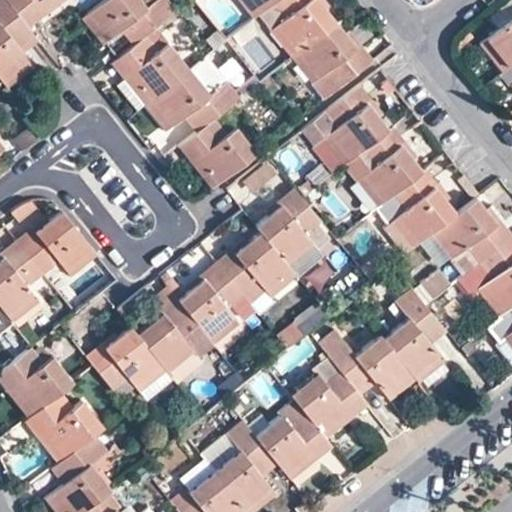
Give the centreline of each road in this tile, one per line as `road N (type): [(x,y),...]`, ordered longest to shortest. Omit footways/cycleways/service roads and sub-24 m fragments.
road 1 (residential): [(43,161),(128,263),(179,224),(94,119)]
road 2 (residential): [(511,397),(370,511)]
road 3 (residential): [(417,39),(511,163)]
